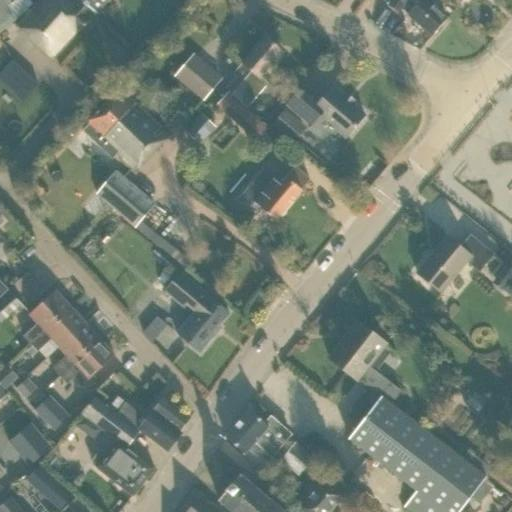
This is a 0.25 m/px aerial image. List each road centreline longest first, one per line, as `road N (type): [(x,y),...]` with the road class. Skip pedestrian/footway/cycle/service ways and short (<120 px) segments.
road 1 (tertiary): [(213,419),(468,100)]
road 2 (residential): [(213,419),(0,194)]
road 3 (residential): [(468,100),(282,0)]
road 4 (residential): [(0,187),(73,101),(17,48)]
